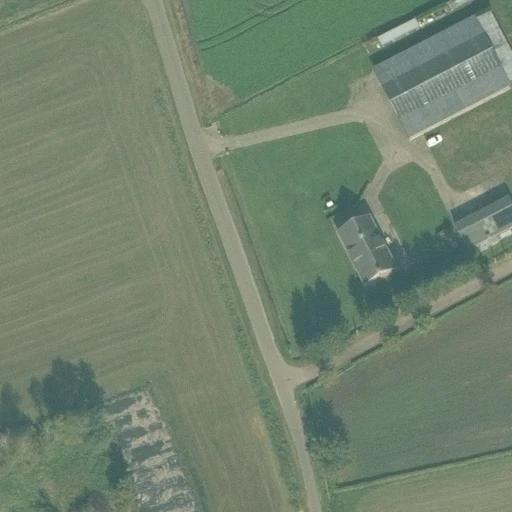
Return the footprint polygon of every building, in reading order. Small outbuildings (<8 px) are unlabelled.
[(511,57),(490,15),(475,23),(509,87),(511,85),(511,57)] [(509,87),(475,23),(474,20),(374,72),(409,140),(510,89),(509,87)] [(381,48),(419,29),(415,20),(377,40),(381,48)] [(467,253),(511,229),(511,205),(509,200),(455,228),(467,253)] [(365,287),(396,272),(369,220),(339,236),(365,287)]
